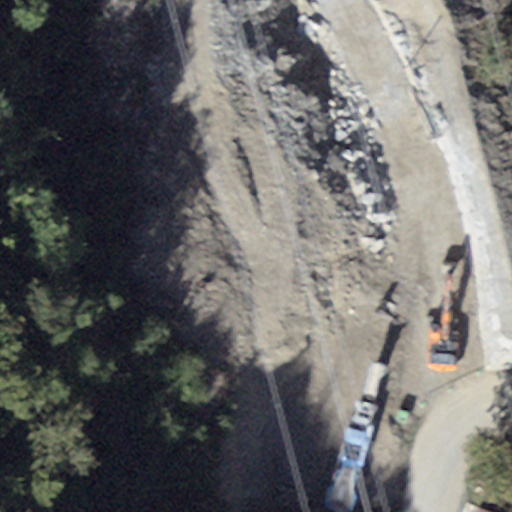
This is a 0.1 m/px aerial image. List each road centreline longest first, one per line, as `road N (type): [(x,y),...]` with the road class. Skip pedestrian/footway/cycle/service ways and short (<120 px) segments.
road 1 (track): [(511,355),(449,164),(375,0)]
road 2 (unclassified): [(511,382),(493,391),(429,485),(424,511)]
